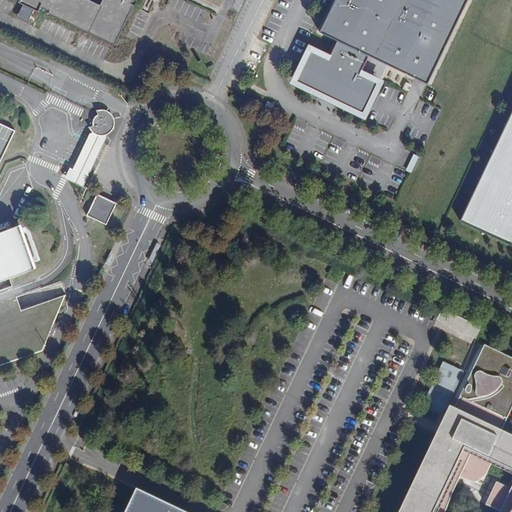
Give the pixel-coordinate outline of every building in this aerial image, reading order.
[(21,0),(20,3),(25,6),(22,10),(33,15),(35,11),(40,13),(42,8),(50,12),(49,15),(116,47),(135,6),(133,4),(134,0),(21,0)] [(465,0),(332,0),(318,31),(336,40),(329,53),(307,43),(288,83),(364,119),(384,79),(361,68),(368,55),(426,83),(465,0)] [(22,10),(18,19),(28,24),(33,15),(22,10)] [(511,246),(511,108),(459,222),(511,246)] [(65,179),(83,188),(106,138),(105,136),(110,133),(112,130),(113,127),(113,125),(113,119),(112,116),(110,113),(105,111),(100,110),(97,110),(98,115),(96,116),(94,117),(93,120),(93,122),(93,125),(93,126),(89,128),(92,132),(89,133),(88,136),(72,170),(70,168),(65,179)] [(0,162),(15,130),(0,123),(0,162)] [(97,194),(87,215),(107,224),(117,204),(97,194)] [(0,280),(21,273),(6,230),(0,232),(0,280)] [(0,366),(29,357),(43,352),(66,295),(21,310),(16,297),(0,302),(0,366)] [(442,308),(437,319),(467,333),(472,323),(442,308)] [(472,323),(467,333),(476,338),(481,327),(472,323)] [(491,347),(484,344),(479,355),(486,358),(491,347)] [(445,511),(454,489),(460,477),(463,470),(479,477),(488,459),(492,461),(511,470),(511,485),(511,488),(496,481),(486,504),(500,511),(499,511),(511,511),(511,458),(493,449),(502,430),(506,421),(503,420),(511,400),(511,357),(491,347),(486,358),(479,355),(402,511),(185,511),(136,488),(125,511),(445,511)] [(511,400),(503,420),(506,421),(511,409),(511,400)] [(511,434),(502,430),(493,449),(511,458),(511,434)] [(488,459),(479,477),(485,472),(492,461),(488,459)] [(471,479),(479,477),(463,470),(460,477),(471,479)]
